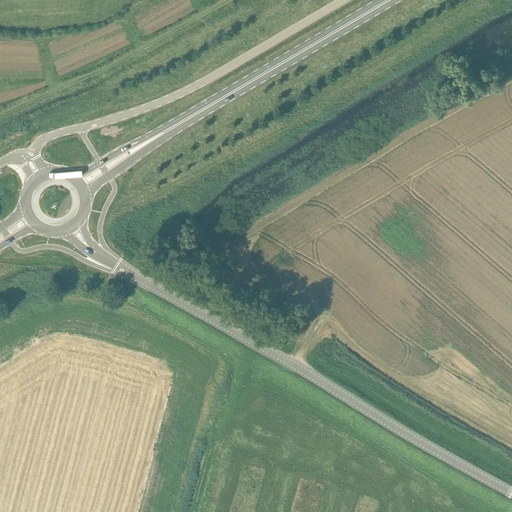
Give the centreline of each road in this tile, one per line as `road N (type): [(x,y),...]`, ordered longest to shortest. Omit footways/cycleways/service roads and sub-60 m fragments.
road 1 (unclassified): [(511,493),(89,248)]
road 2 (unclassified): [(27,157),(45,138),(186,94),(346,0)]
road 3 (primary): [(162,134),(392,0)]
